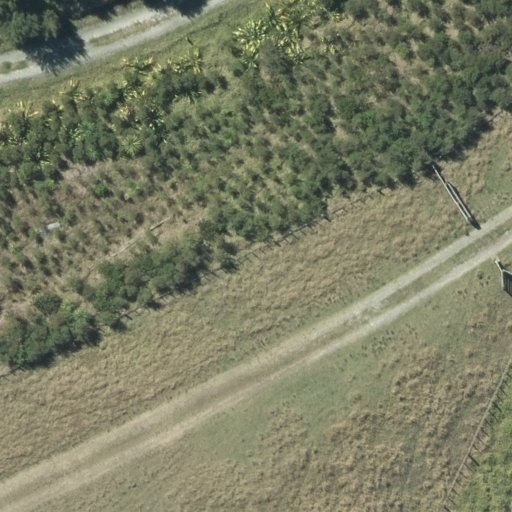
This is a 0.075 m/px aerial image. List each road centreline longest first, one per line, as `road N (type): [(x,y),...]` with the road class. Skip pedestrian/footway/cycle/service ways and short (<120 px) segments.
road 1 (unknown): [(511,224),(244,380),(0,496)]
road 2 (unknown): [(0,66),(193,0)]
